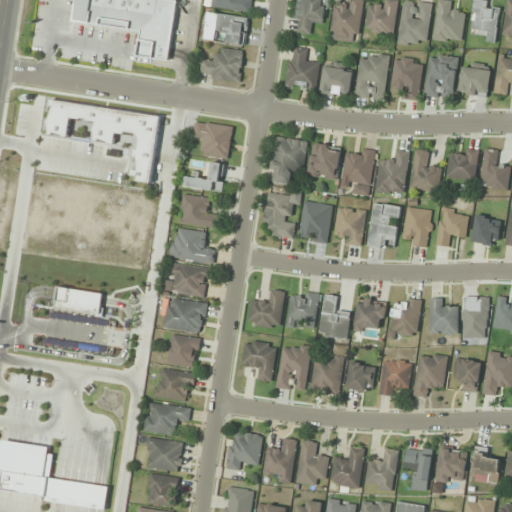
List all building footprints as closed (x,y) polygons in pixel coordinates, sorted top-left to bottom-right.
[(251,0),(212,0),(211,7),(250,12),(251,0)] [(313,25),(323,26),(326,0),(297,0),(294,32),(312,34),(313,25)] [(364,0),(353,0),(353,6),(334,4),(329,39),(359,43),(364,0)] [(399,1),(391,0),(379,0),(379,8),(369,7),(366,31),(395,34),(399,1)] [(399,43),(420,46),(420,43),(428,44),(433,3),(404,0),(399,43)] [(462,43),(466,13),(456,12),(457,2),(441,0),(438,0),(434,40),(462,43)] [(500,3),(475,0),(474,0),(470,38),(496,41),(500,3)] [(507,0),(503,35),(511,35),(511,0),(507,0)] [(204,40),(217,41),(218,33),(228,34),(226,44),(246,46),(249,17),(207,13),(204,40)] [(310,48),(292,45),(286,86),(317,91),(321,60),(309,58),(310,48)] [(241,83),(244,51),(216,48),(215,59),(203,58),(201,78),(241,83)] [(460,57),(430,53),(425,96),(444,98),(445,92),(455,93),(460,57)] [(356,97),(386,100),(391,56),(370,54),(370,61),(359,60),(356,97)] [(511,56),(499,55),(494,93),(510,95),(511,84),(511,56)] [(391,87),(409,89),(408,99),(419,100),(424,60),(395,57),(391,87)] [(459,93),(487,98),(492,69),(464,64),(459,93)] [(352,67),(323,67),(323,94),(352,94),(352,67)] [(229,158),(233,126),(195,122),(193,140),(202,141),(200,155),(229,158)] [(309,141),(277,137),(271,182),(292,185),(294,172),(305,173),(309,141)] [(309,175),(337,179),(342,147),(314,143),(309,175)] [(370,195),(376,150),(358,148),(357,156),(346,154),(343,181),(353,182),(352,193),(370,195)] [(410,187),(438,193),(443,166),(431,164),(433,153),(417,149),(410,187)] [(448,155),(449,181),(478,180),(476,149),(460,149),(460,155),(448,155)] [(509,190),(511,164),(499,163),(500,150),(484,149),(480,187),(509,190)] [(380,158),(376,192),(406,195),(410,151),(399,150),(398,160),(380,158)] [(223,192),(226,164),(212,162),(210,180),(185,177),(184,187),(223,192)] [(270,192),(265,227),(273,228),(272,236),(294,239),(296,220),(293,220),(295,206),(300,206),(301,196),(270,192)] [(217,228),(219,215),(209,213),(212,199),(184,194),(179,222),(217,228)] [(328,244),(334,206),(304,201),(298,239),(328,244)] [(369,247),(386,249),(387,239),(396,240),(398,226),(391,225),(392,217),(401,218),(402,206),(374,203),(369,247)] [(367,211),(338,207),(334,233),(343,235),(342,243),(362,246),(367,211)] [(404,237),(413,238),(412,246),(429,248),(434,210),(408,207),(404,237)] [(469,212),(442,209),(438,245),(449,246),(450,237),(466,238),(469,212)] [(502,219),(477,215),(472,242),(497,246),(502,219)] [(208,232),(173,228),(170,258),(213,263),(215,249),(206,248),(208,232)] [(210,269),(174,263),(169,291),(206,297),(210,269)] [(280,329),(285,291),(273,290),(272,300),(252,297),(249,325),(280,329)] [(319,294),(308,292),(307,300),(289,298),(286,325),(304,327),(304,328),(315,330),(319,294)] [(351,312),(336,310),(338,297),(326,295),(319,335),(347,340),(351,312)] [(208,304),(169,297),(164,327),(203,334),(208,304)] [(464,338),(488,338),(489,297),(478,297),(478,308),(464,307),(464,338)] [(418,336),(422,300),(405,298),(404,308),(394,307),(391,333),(418,336)] [(429,298),(429,334),(459,334),(459,307),(449,307),(449,298),(429,298)] [(385,329),(385,300),(356,300),(356,329),(385,329)] [(168,362),(195,367),(201,339),(173,334),(168,362)] [(259,381),(272,382),(277,344),(246,340),(242,367),(260,369),(259,381)] [(311,348),(282,344),(277,387),(306,391),(311,348)] [(444,389),(448,356),(419,352),(414,395),(430,397),(431,388),(444,389)] [(511,354),(487,352),(484,394),(499,395),(500,386),(511,387),(511,354)] [(311,390),(340,394),(344,358),(316,354),(311,390)] [(462,381),(461,389),(476,393),(483,363),(458,357),(453,378),(462,381)] [(392,395),(393,387),(409,389),(412,361),(384,359),(380,394),(392,395)] [(348,389),(374,391),(375,364),(349,363),(348,389)] [(193,373),(161,368),(156,397),(188,402),(193,373)] [(178,435),(180,420),(190,421),(191,407),(148,403),(145,432),(178,435)] [(264,435),(233,430),(226,468),(243,471),(244,463),(259,465),(264,435)] [(185,443),(150,438),(146,467),(180,473),(185,443)] [(296,482),(316,485),(317,477),(326,478),(329,455),(319,453),(320,443),(302,440),(296,482)] [(491,448),(477,446),(473,480),(497,483),(500,459),(490,457),(491,448)] [(335,456),(332,485),(361,488),(364,449),(348,447),(347,457),(335,456)] [(465,483),(466,450),(439,448),(437,481),(465,483)] [(394,491),(399,451),(386,449),(385,460),(369,458),(366,487),(394,491)] [(427,491),(434,453),(407,449),(404,468),(414,469),(411,489),(427,491)] [(179,478),(151,474),(147,503),(176,507),(179,478)] [(251,511),(254,490),(226,487),(222,511),(251,511)] [(326,511),(355,511),(357,502),(328,498),(326,511)] [(493,511),(495,502),(467,498),(465,511),(493,511)] [(296,511),(320,511),(322,502),(307,500),(306,508),(297,507),(296,511)] [(389,511),(390,503),(362,500),(360,511),(389,511)] [(396,511),(423,511),(424,505),(397,502),(396,511)] [(286,511),(287,507),(258,503),(257,511),(286,511)]
